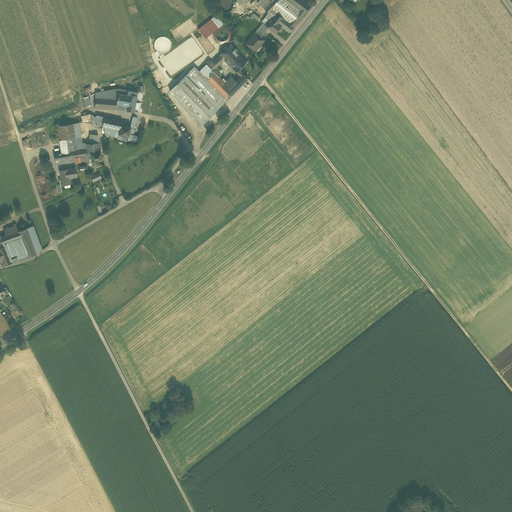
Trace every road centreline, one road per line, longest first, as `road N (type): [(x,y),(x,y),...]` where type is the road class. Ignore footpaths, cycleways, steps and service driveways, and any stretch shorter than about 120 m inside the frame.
road 1 (track): [(261,79),(511,391)]
road 2 (tertiary): [(166,199),(325,0)]
road 3 (track): [(78,292),(191,511)]
road 4 (unclassified): [(53,245),(152,188),(166,199)]
road 5 (tertiary): [(78,292),(166,199)]
